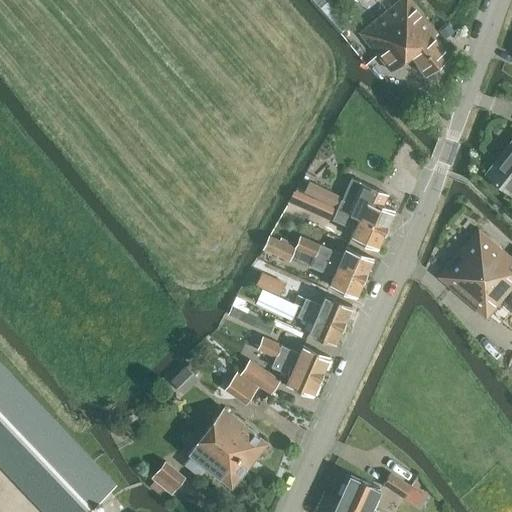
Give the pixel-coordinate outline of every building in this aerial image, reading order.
[(398,0),(359,32),(391,70),(409,55),(425,75),(451,54),(435,34),(437,33),(411,0),(398,0)] [(511,140),(485,174),(510,193),(511,190),(511,140)] [(387,193),(351,177),(342,198),(309,182),(305,192),(336,207),(337,208),(385,229),(394,209),(382,204),(387,193)] [(305,192),(299,203),(331,219),(336,207),(305,192)] [(385,229),(337,208),(333,218),(354,227),(350,237),(376,248),(385,229)] [(438,275),(486,316),(511,284),(511,257),(488,237),(478,229),(438,275)] [(264,248),(289,259),(295,246),(269,235),(264,248)] [(299,248),(314,254),(319,243),(304,236),(299,248)] [(319,246),(315,255),(364,276),(373,257),(346,245),(341,256),(319,246)] [(364,276),(315,255),(311,265),(318,268),(333,275),(329,284),(356,296),(364,276)] [(247,280),(281,296),(286,284),(252,269),(247,280)] [(302,306),(343,324),(352,304),(325,293),(321,304),(306,297),(302,306)] [(275,311),(290,318),(296,304),(281,297),(275,311)] [(343,324),(302,306),(298,315),(313,321),(308,332),(335,344),(343,324)] [(257,347),(276,356),(321,375),(329,356),(303,344),(299,352),(262,336),(257,347)] [(321,375),(276,356),(271,365),(290,373),(286,383),(312,395),(321,375)] [(241,373),(271,392),(280,379),(249,359),(241,373)] [(172,380),(181,390),(196,376),(186,366),(172,380)] [(0,459),(49,511),(82,511),(111,485),(0,368),(0,459)] [(226,389),(245,402),(257,385),(237,372),(226,389)] [(188,451),(231,486),(267,442),(224,408),(188,451)] [(152,477),(171,492),(184,476),(165,461),(152,477)] [(410,485),(390,472),(383,483),(403,496),(410,485)] [(350,475),(341,496),(369,509),(379,488),(350,475)] [(375,511),(369,509),(341,496),(333,511),(375,511)]
